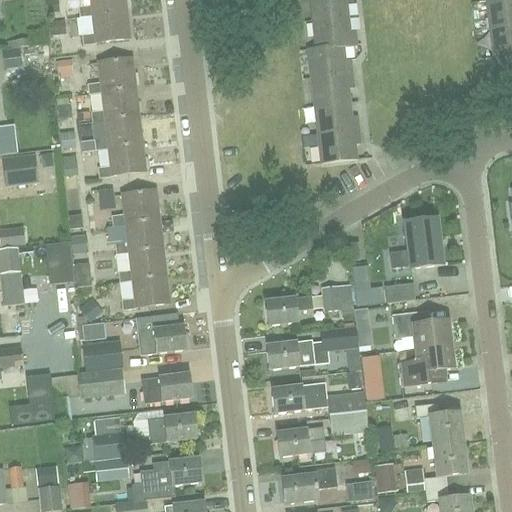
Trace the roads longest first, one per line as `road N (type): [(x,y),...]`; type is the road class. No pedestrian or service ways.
road 1 (residential): [(507,448),(476,149)]
road 2 (residential): [(221,291),(184,0)]
road 3 (residential): [(221,291),(436,164),(476,149)]
road 4 (residential): [(245,511),(221,291)]
